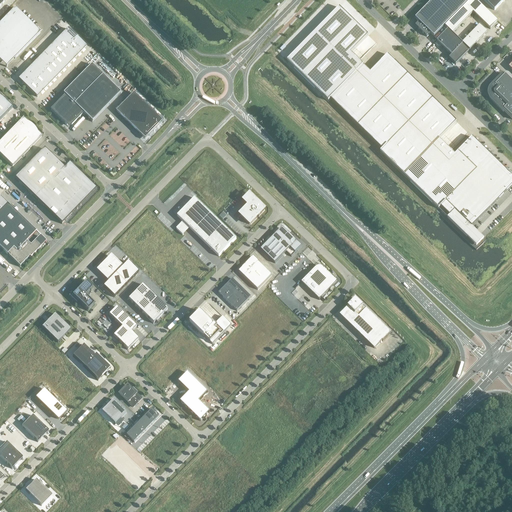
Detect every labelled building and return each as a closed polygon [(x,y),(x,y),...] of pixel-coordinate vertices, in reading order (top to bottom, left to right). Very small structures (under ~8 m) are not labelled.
[(419,22),(415,26),(427,37),(430,34),(434,37),(470,0),(433,0),(415,19),(419,22)] [(470,10),(477,3),(474,0),(471,0),(462,9),(469,16),(473,13),(470,10)] [(482,0),(494,11),(505,0),(482,0)] [(470,10),(473,13),(476,15),(483,8),(477,3),(470,10)] [(339,8),(287,61),(328,102),(330,100),(382,150),(380,152),(438,209),(439,209),(440,207),(449,216),(448,217),(447,218),(467,237),(476,246),(484,239),(475,231),(472,227),(511,186),(511,176),(472,138),(456,154),(455,155),(450,151),(439,140),(456,122),(388,55),(370,73),(363,66),(351,54),(352,53),(368,36),(339,8)] [(483,8),(476,15),(479,19),(486,11),(483,8)] [(36,29),(15,9),(0,23),(0,61),(8,53),(15,59),(40,33),(39,32),(41,31),(37,27),(36,29)] [(469,16),(462,9),(459,13),(466,20),(469,16)] [(486,11),(479,19),(483,22),(486,19),(490,15),(486,11)] [(466,20),(459,13),(455,16),(462,23),(466,20)] [(486,19),(494,26),(497,22),(490,15),(486,19)] [(462,23),(455,16),(452,20),(459,27),(462,23)] [(486,19),(483,22),(490,29),(494,26),(486,19)] [(459,27),(452,20),(448,24),(455,31),(459,27)] [(455,31),(448,24),(445,27),(448,30),(452,34),(455,31)] [(476,30),(483,37),(487,33),(480,26),(476,30)] [(64,34),(73,42),(77,38),(68,29),(64,34)] [(452,34),(448,30),(437,42),(442,47),(452,56),(452,55),(456,52),(459,48),(463,45),(462,44),(452,34)] [(472,33),(480,40),(483,37),(476,30),(472,33)] [(480,40),(472,33),(469,37),(476,44),(480,40)] [(73,42),(64,34),(60,38),(69,47),(73,42)] [(476,44),(469,37),(465,40),(473,47),(476,44)] [(64,52),(69,47),(60,38),(54,43),(64,52)] [(73,42),(82,51),(86,47),(77,38),(73,42)] [(465,40),(462,44),(463,45),(469,51),(473,47),(465,40)] [(78,56),(82,51),(73,42),(69,47),(78,56)] [(59,57),(63,53),(64,52),(54,43),(50,48),(59,57)] [(459,48),(456,52),(462,58),(466,54),(469,51),(463,45),(459,48)] [(63,53),(72,62),(78,56),(69,47),(64,52),(63,53)] [(58,58),(59,57),(50,48),(45,53),(54,62),(58,58)] [(452,56),(449,59),(456,65),(459,61),(462,58),(456,52),(452,55),(452,56)] [(49,67),(53,63),(54,62),(45,53),(40,58),(49,67)] [(67,67),(72,62),(63,53),(59,57),(58,58),(67,67)] [(49,67),(40,58),(35,63),(44,72),(48,68),(49,67)] [(53,63),(62,72),(67,67),(58,58),(54,62),(53,63)] [(39,77),(43,73),(44,72),(35,63),(30,68),(39,77)] [(57,77),(62,72),(53,63),(49,67),(48,68),(57,77)] [(120,93),(94,68),(91,65),(63,94),(65,96),(51,110),(66,126),(69,123),(71,126),(83,113),(92,122),(120,93)] [(39,77),(30,68),(26,72),(35,81),(39,77)] [(53,82),(57,77),(48,68),(44,72),(43,73),(53,82)] [(28,89),(35,81),(26,72),(22,76),(19,80),(22,83),(28,89)] [(39,77),(48,86),(53,82),(43,73),(39,77)] [(488,91),(489,91),(489,95),(488,96),(489,96),(489,97),(489,98),(490,98),(490,99),(491,100),(503,112),(505,110),(511,117),(511,81),(505,75),(495,85),(494,83),(491,86),(490,87),(490,88),(489,88),(489,89),(489,90),(488,91)] [(44,90),(48,86),(39,77),(35,81),(44,90)] [(40,94),(44,90),(35,81),(28,89),(33,94),(34,94),(37,97),(40,94)] [(116,111),(139,134),(138,135),(144,141),(163,121),(157,115),(157,116),(133,94),(116,111)] [(0,120),(12,108),(5,101),(5,102),(0,96),(0,120)] [(0,154),(12,167),(42,137),(23,119),(0,142),(0,154)] [(15,179),(61,224),(62,224),(96,189),(69,164),(64,169),(44,149),(15,179)] [(250,196),(244,202),(249,207),(241,216),(250,225),(262,213),(262,212),(264,210),(260,206),(250,196)] [(236,239),(195,199),(177,217),(219,257),(236,239)] [(20,267),(29,257),(30,258),(41,247),(31,238),(37,232),(37,231),(36,232),(7,204),(0,211),(0,248),(14,261),(13,261),(20,267)] [(275,264),(286,252),(290,248),(295,253),(301,247),(296,242),(282,229),(277,235),(276,234),(261,250),(275,264)] [(126,285),(138,273),(127,262),(122,268),(111,257),(104,264),(126,285)] [(258,291),(272,276),(253,258),(239,272),(258,291)] [(126,285),(104,264),(98,271),(109,281),(103,287),(114,298),(126,285)] [(315,269),(301,283),(319,300),(338,282),(324,269),(323,267),(321,267),(319,267),(317,268),(315,269)] [(251,297),(232,279),(218,293),(237,311),(251,297)] [(86,283),(77,292),(72,297),(88,312),(94,305),(85,296),(92,289),(86,283)] [(142,285),(135,292),(142,299),(149,292),(142,285)] [(135,292),(128,299),(135,307),(142,299),(135,292)] [(149,292),(142,299),(149,306),(157,299),(149,292)] [(142,299),(135,307),(142,314),(149,306),(142,299)] [(157,299),(149,306),(160,317),(167,310),(157,299)] [(382,341),(383,341),(391,333),(355,299),(348,307),(348,308),(341,316),(375,349),(382,341)] [(271,304),(252,324),(275,346),(294,326),(271,304)] [(149,306),(142,314),(153,324),(160,317),(149,306)] [(116,307),(109,315),(121,328),(113,336),(128,350),(138,339),(131,333),(137,327),(116,307)] [(200,312),(190,323),(213,345),(232,326),(223,317),(214,326),(200,312)] [(55,315),(42,328),(58,343),(70,330),(55,315)] [(238,334),(220,352),(245,376),(258,363),(246,352),(251,346),(238,334)] [(321,342),(302,361),(334,392),(334,391),(342,399),(360,381),(352,373),(321,342)] [(98,381),(110,368),(96,354),(94,356),(83,346),(73,356),(98,381)] [(17,353),(12,359),(14,361),(16,358),(27,369),(19,377),(32,389),(43,378),(17,353)] [(1,370),(0,371),(0,380),(21,401),(32,389),(19,377),(11,386),(0,375),(3,372),(1,370)] [(74,371),(65,380),(82,397),(87,392),(84,389),(88,385),(74,371)] [(188,373),(179,382),(190,393),(199,384),(188,373)] [(0,380),(0,386),(5,391),(0,396),(0,402),(10,412),(21,401),(0,380)] [(65,380),(55,390),(70,404),(74,399),(77,402),(82,397),(65,380)] [(199,384),(190,393),(199,402),(200,403),(209,393),(199,384)] [(120,394),(133,408),(142,399),(128,386),(120,394)] [(67,412),(44,390),(35,399),(56,419),(57,419),(58,420),(62,416),(63,417),(67,412)] [(190,393),(181,402),(190,411),(199,402),(190,393)] [(114,401),(103,412),(115,424),(126,413),(114,401)] [(0,422),(10,412),(0,402),(0,422)] [(199,402),(190,411),(201,422),(210,413),(200,403),(199,402)] [(152,410),(127,436),(134,443),(160,417),(152,410)] [(32,416),(22,427),(38,442),(48,431),(32,416)] [(97,418),(89,426),(103,440),(112,432),(97,418)] [(157,441),(145,454),(158,466),(170,454),(168,452),(172,449),(173,450),(183,440),(176,433),(166,443),(166,444),(163,447),(157,441)] [(6,443),(0,449),(0,457),(12,469),(22,458),(6,443)] [(108,455),(119,466),(127,457),(117,447),(108,455)] [(119,466),(129,475),(137,466),(127,457),(119,466)] [(55,461),(49,467),(63,482),(70,475),(55,461)] [(147,476),(137,466),(129,475),(139,485),(147,476)] [(49,467),(42,474),(57,488),(63,482),(49,467)] [(36,480),(25,491),(41,507),(52,496),(36,480)] [(17,511),(31,511),(18,498),(11,506),(17,511)]
